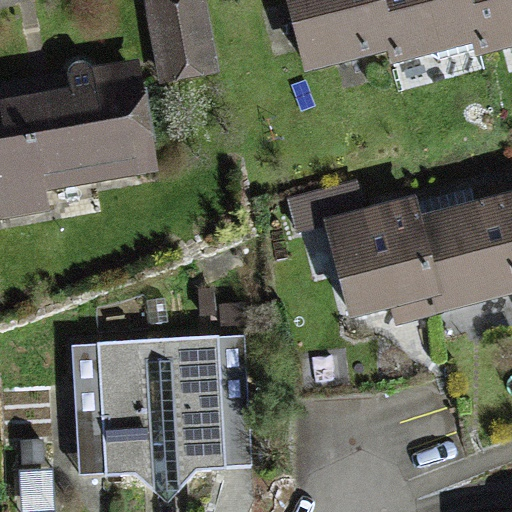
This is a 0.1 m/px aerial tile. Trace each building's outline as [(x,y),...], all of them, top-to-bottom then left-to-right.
[(286,0),(304,71),(390,50),(378,0),(286,0)] [(393,62),(480,41),(469,0),(378,0),(390,50),(393,62)] [(483,54),(511,47),(511,0),(469,0),(480,41),(483,54)] [(160,80),(0,102),(0,166),(9,232),(178,207),(160,80)] [(511,242),(511,191),(500,194),(511,242)] [(511,294),(511,242),(500,194),(414,215),(431,287),(438,313),(511,294)] [(345,308),(431,287),(414,215),(410,198),(323,219),(345,308)] [(284,345),(102,354),(109,486),(291,477),(284,345)] [(13,511),(13,425),(0,425),(0,511),(13,511)]
